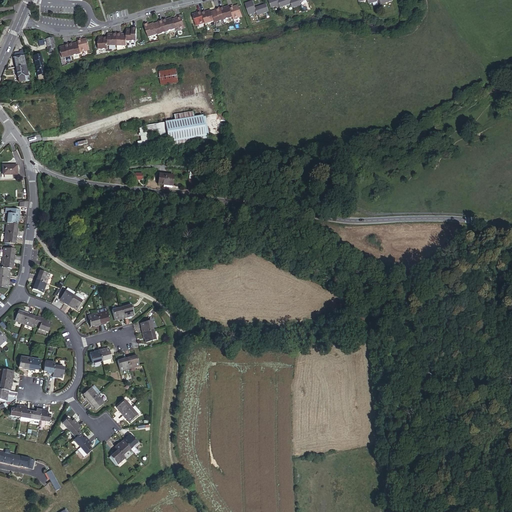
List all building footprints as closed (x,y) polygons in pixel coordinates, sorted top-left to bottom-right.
[(268,8),(276,6),(274,0),(266,0),(265,1),(268,8)] [(274,0),(276,6),(277,9),(288,5),(286,0),(274,0)] [(286,0),(288,5),(289,9),(298,6),(297,3),(295,0),(286,0)] [(245,16),(252,14),(251,8),(249,1),(241,4),(245,16)] [(251,8),(252,14),(253,16),(265,13),(263,4),(251,8)] [(229,6),(225,7),(229,18),(229,20),(239,17),(235,5),(230,7),(229,6)] [(225,7),(225,6),(220,7),(220,6),(215,8),(219,21),(229,18),(225,7)] [(219,21),(215,8),(211,9),(212,10),(207,12),(210,23),(210,24),(219,21)] [(198,11),(198,10),(192,11),(193,13),(188,14),(192,26),(201,24),(198,11)] [(207,12),(207,10),(201,11),(201,10),(198,11),(201,24),(201,25),(210,23),(207,12)] [(169,19),(172,32),(179,29),(179,28),(182,27),(177,15),(172,16),(173,18),(169,19)] [(162,18),(158,20),(162,33),(171,30),(169,17),(163,19),(162,18)] [(150,23),(154,36),(162,33),(158,20),(154,21),(155,22),(150,23)] [(154,35),(150,23),(145,24),(145,23),(140,24),(144,38),(154,35)] [(122,29),(123,33),(123,41),(133,41),(133,27),(127,27),(127,29),(122,29)] [(109,33),(104,33),(104,46),(113,45),(113,31),(109,31),(109,33)] [(113,31),(113,45),(123,45),(123,41),(123,33),(118,33),(118,31),(113,31)] [(51,43),(50,35),(42,37),(44,45),(51,43)] [(94,48),(104,49),(104,35),(100,35),(100,37),(94,37),(94,48)] [(73,38),(73,41),(77,52),(86,49),(83,37),(78,38),(78,37),(73,38)] [(64,42),(68,55),(77,53),(77,52),(73,41),(69,43),(69,41),(64,42)] [(59,58),(68,55),(64,42),(61,43),(61,45),(56,46),(59,58)] [(10,53),(12,65),(20,63),(19,51),(10,53)] [(36,72),(37,77),(40,76),(37,52),(30,52),(34,72),(36,72)] [(21,68),(13,70),(15,80),(21,78),(20,74),(23,74),(21,68)] [(159,71),(160,85),(177,83),(176,69),(159,71)] [(173,147),(206,141),(201,114),(193,116),(192,111),(173,114),(174,120),(144,125),(145,132),(143,132),(142,127),(138,127),(141,141),(137,141),(138,146),(166,141),(166,143),(172,142),(173,147)] [(12,162),(0,163),(0,173),(14,171),(12,162)] [(173,175),(158,175),(158,185),(163,185),(163,187),(172,188),(173,175)] [(7,208),(5,219),(15,220),(16,215),(18,215),(18,210),(7,208)] [(5,219),(4,231),(16,232),(17,225),(15,224),(15,220),(5,219)] [(16,232),(4,231),(3,241),(13,242),(13,238),(15,238),(16,232)] [(1,243),(0,253),(0,255),(13,257),(14,251),(12,251),(13,245),(1,243)] [(13,257),(0,255),(0,265),(9,267),(10,267),(10,262),(13,262),(13,257)] [(0,265),(0,276),(10,278),(10,273),(8,272),(9,267),(0,265)] [(33,269),(31,275),(44,280),(48,270),(37,266),(35,269),(33,269)] [(44,280),(31,275),(29,280),(31,280),(31,283),(41,287),(44,280)] [(10,278),(0,276),(0,285),(5,287),(6,282),(9,282),(10,278)] [(67,303),(74,290),(65,285),(59,295),(63,297),(62,300),(67,303)] [(82,296),(74,290),(67,303),(71,305),(73,303),(76,305),(82,296)] [(130,299),(120,301),(124,316),(130,314),(129,311),(133,310),(130,299)] [(124,316),(120,301),(110,304),(112,316),(118,315),(119,317),(124,316)] [(110,317),(107,304),(97,308),(100,322),(106,321),(105,318),(110,317)] [(16,309),(11,318),(22,323),(27,310),(21,308),(20,310),(16,309)] [(100,322),(97,308),(87,310),(90,322),(94,322),(94,324),(100,322)] [(27,310),(22,323),(31,326),(32,323),(35,316),(30,314),(31,311),(27,310)] [(35,316),(32,323),(38,326),(41,315),(36,313),(35,316)] [(41,315),(38,326),(37,329),(46,332),(49,321),(46,319),(46,316),(41,315)] [(141,329),(154,326),(151,315),(140,317),(142,324),(140,324),(141,329)] [(0,342),(8,334),(0,325),(0,342)] [(157,337),(154,326),(141,329),(143,335),(145,335),(146,340),(157,337)] [(116,354),(114,349),(113,343),(106,345),(105,343),(100,344),(104,357),(116,354)] [(92,360),(104,357),(100,344),(96,345),(96,348),(89,349),(92,360)] [(140,361),(137,351),(132,352),(131,350),(126,351),(130,364),(140,361)] [(120,366),(130,364),(126,351),(122,352),(122,355),(117,356),(120,366)] [(22,366),(26,367),(29,354),(18,352),(16,363),(22,364),(22,366)] [(29,354),(26,367),(32,369),(33,365),(37,366),(39,356),(29,354)] [(43,355),(42,366),(47,367),(46,370),(52,371),(54,361),(54,357),(43,355)] [(52,371),(52,373),(57,374),(58,371),(63,372),(65,363),(54,361),(52,371)] [(0,365),(0,376),(11,378),(11,373),(10,372),(10,367),(5,366),(0,365)] [(0,386),(6,387),(7,387),(7,384),(10,384),(11,378),(0,376),(0,386)] [(97,393),(91,385),(83,393),(86,397),(85,398),(87,402),(97,393)] [(105,401),(97,393),(87,402),(91,406),(94,404),(97,408),(105,401)] [(119,409),(122,413),(132,405),(125,395),(116,402),(120,407),(119,409)] [(10,415),(19,417),(21,404),(16,403),(15,407),(11,407),(10,415)] [(136,403),(133,405),(138,411),(141,409),(136,403)] [(21,404),(19,417),(30,418),(31,410),(25,409),(26,404),(21,404)] [(132,405),(122,413),(125,417),(126,416),(130,420),(139,412),(138,411),(133,405),(132,405)] [(31,410),(30,418),(39,420),(41,407),(35,406),(34,411),(31,410)] [(41,407),(39,420),(48,421),(50,413),(45,412),(46,408),(41,407)] [(62,420),(69,428),(78,420),(75,416),(72,418),(68,415),(62,420)] [(78,420),(69,428),(77,437),(80,434),(83,432),(79,426),(82,424),(78,420)] [(86,435),(90,439),(95,433),(90,426),(83,432),(80,434),(83,437),(86,435)] [(125,438),(132,446),(139,441),(130,430),(126,434),(128,436),(125,438)] [(91,444),(93,447),(101,439),(95,433),(90,439),(93,443),(91,444)] [(119,440),(116,443),(124,453),(132,446),(125,438),(121,442),(119,440)] [(118,464),(127,457),(118,446),(113,450),(115,452),(110,456),(118,464)] [(0,461),(29,467),(29,463),(34,464),(35,459),(12,454),(12,450),(6,449),(6,453),(0,451),(0,461)] [(52,470),(47,472),(55,490),(60,488),(52,470)]
